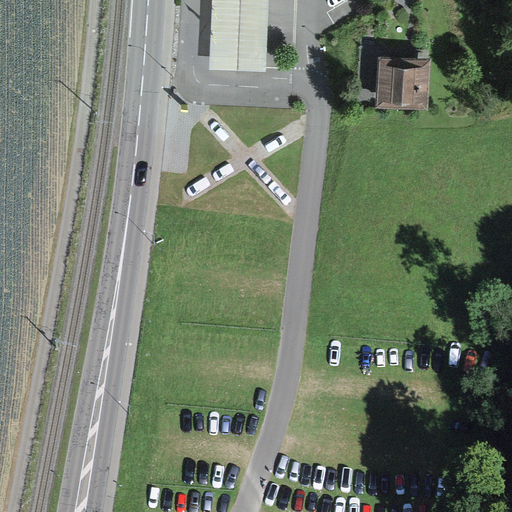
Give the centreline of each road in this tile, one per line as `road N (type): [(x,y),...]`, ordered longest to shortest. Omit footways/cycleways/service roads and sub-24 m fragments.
road 1 (residential): [(244,511),(284,401),(314,102),(306,71),(308,0)]
road 2 (track): [(11,511),(75,153),(93,0)]
road 3 (primary): [(79,511),(130,203),(148,0)]
